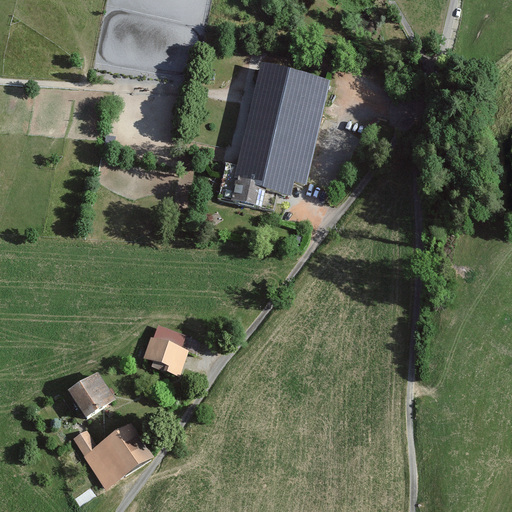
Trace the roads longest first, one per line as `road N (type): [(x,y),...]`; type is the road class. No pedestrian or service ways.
road 1 (unclassified): [(120,511),(373,173),(437,70)]
road 2 (unclassified): [(412,511),(412,371),(437,70)]
